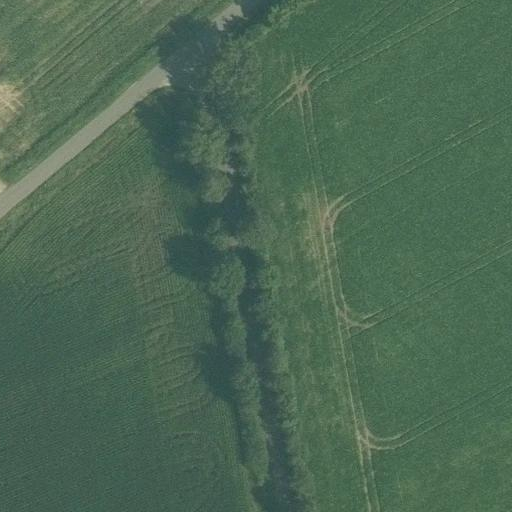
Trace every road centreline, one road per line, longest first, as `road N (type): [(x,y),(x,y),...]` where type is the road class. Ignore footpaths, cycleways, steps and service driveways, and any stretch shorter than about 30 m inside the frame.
road 1 (unclassified): [(279,511),(193,50)]
road 2 (tertiary): [(0,206),(193,50)]
